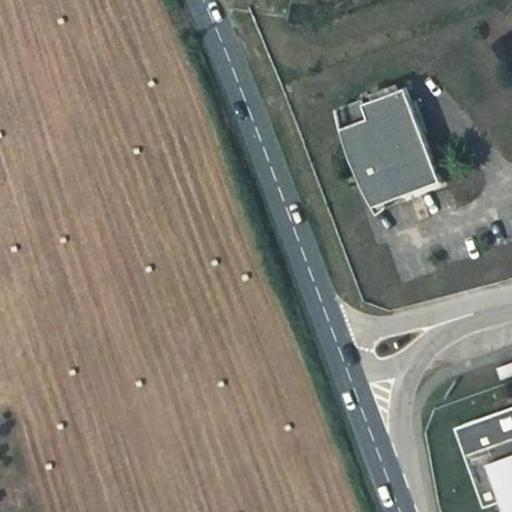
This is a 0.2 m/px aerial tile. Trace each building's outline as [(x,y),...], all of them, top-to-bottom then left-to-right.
[(424,77),(363,100),(379,145),(369,149),(381,177),(390,174),(397,194),(458,171),(424,77)] [(369,149),(379,145),(363,100),(356,103),(369,149)] [(390,174),(381,177),(390,197),(397,194),(390,174)] [(511,363),(499,368),(503,380),(511,376),(511,363)] [(511,511),(511,411),(454,434),(484,511),(487,511),(503,506),(505,511),(511,511)]
